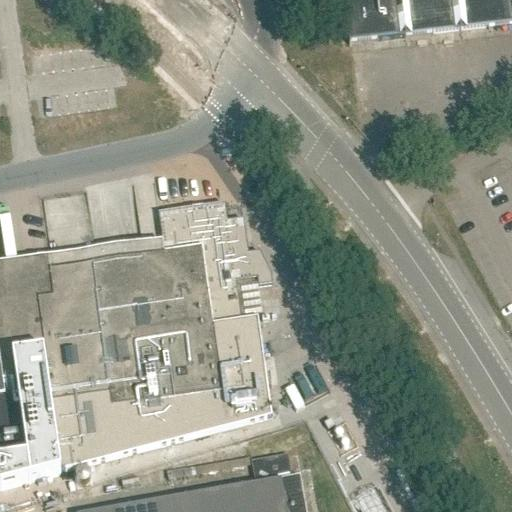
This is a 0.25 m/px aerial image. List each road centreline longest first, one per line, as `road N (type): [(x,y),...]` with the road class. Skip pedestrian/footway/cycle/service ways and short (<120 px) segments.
road 1 (unclassified): [(511,414),(385,219),(256,75)]
road 2 (unclassified): [(0,179),(186,139),(256,75)]
